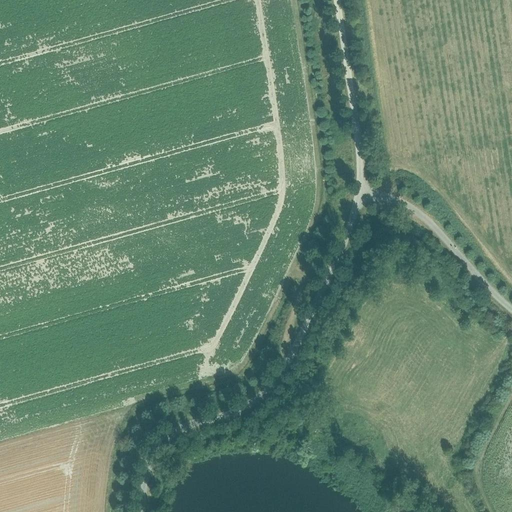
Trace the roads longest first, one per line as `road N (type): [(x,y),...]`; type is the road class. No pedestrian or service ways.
road 1 (unclassified): [(141,511),(151,457),(166,438),(236,411),(276,378),(350,228),(360,189)]
road 2 (unclassified): [(511,308),(409,205),(360,189)]
road 3 (unclassified): [(360,189),(338,0)]
